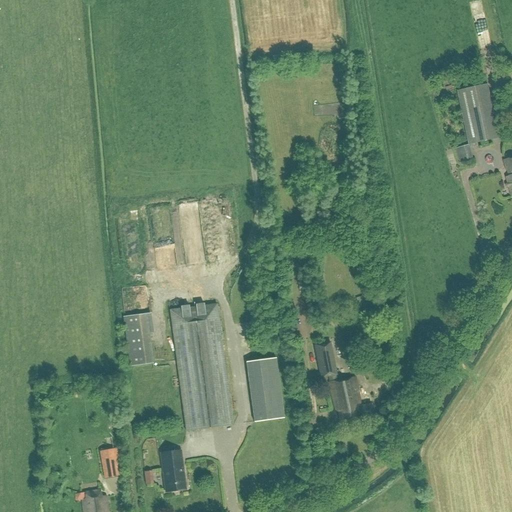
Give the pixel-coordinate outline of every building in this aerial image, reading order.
[(469,145),(495,139),(483,86),(458,91),(469,145)] [(186,432),(232,425),(216,304),(204,306),(204,304),(195,305),(195,307),(189,308),(189,306),(180,307),(180,309),(170,311),(186,432)] [(122,317),(129,366),(153,363),(149,334),(153,333),(151,313),(122,317)] [(354,378),(349,379),(337,381),(335,376),(337,375),(329,341),(313,345),(320,379),(328,377),(335,411),(337,411),(340,422),(373,416),(371,404),(357,406),(357,405),(360,404),(354,378)] [(272,359),(243,363),(251,423),(280,419),(272,359)] [(117,447),(100,449),(104,479),(119,477),(116,459),(119,459),(117,447)] [(180,450),(160,453),(165,493),(186,490),(180,450)] [(66,455),(50,456),(50,465),(66,465),(66,455)] [(151,470),(144,471),(145,484),(152,484),(151,470)] [(108,511),(105,496),(101,497),(100,490),(83,493),(84,500),(81,500),(83,511),(108,511)]
